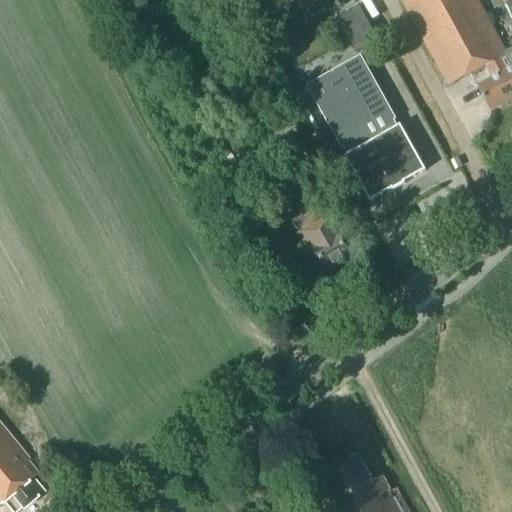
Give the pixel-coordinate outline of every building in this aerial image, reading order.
[(342,0),(337,0),(334,2),(338,9),(346,5),(342,0)] [(398,0),(447,90),(485,69),(492,82),(477,90),(490,115),(511,103),(511,49),(502,55),(472,0),(398,0)] [(358,8),(337,19),(357,55),(378,44),(358,8)] [(343,151),(348,159),(345,161),(369,205),(425,174),(401,131),(398,132),(394,125),(396,124),(361,61),(307,91),(341,152),(343,151)] [(303,116),(223,160),(243,195),(253,189),(247,177),(317,138),(303,116)] [(293,223),(327,204),(322,194),(288,214),(293,223)] [(356,256),(328,206),(294,225),(300,236),(297,238),(319,277),(356,256)] [(22,511),(37,501),(34,498),(40,494),(31,483),(36,479),(28,469),(30,467),(0,430),(0,508),(2,507),(6,511),(19,511),(20,511),(19,511),(22,511)] [(406,511),(395,492),(390,495),(380,479),(371,485),(357,459),(314,481),(328,509),(323,511),(322,511),(406,511)]
